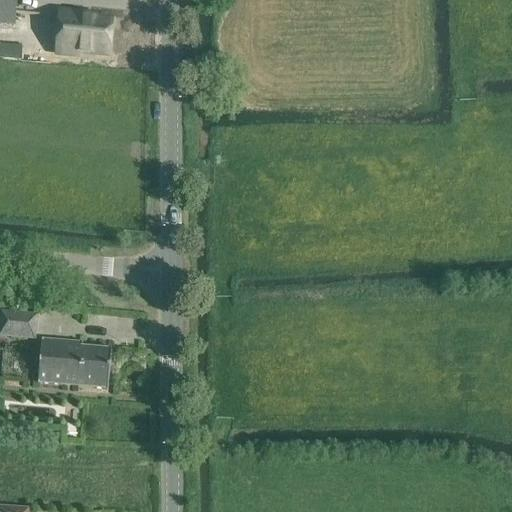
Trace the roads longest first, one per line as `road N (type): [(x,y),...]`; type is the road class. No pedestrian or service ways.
road 1 (tertiary): [(171,274),(171,0)]
road 2 (tertiary): [(172,511),(171,274)]
road 3 (unclassified): [(171,274),(0,257)]
